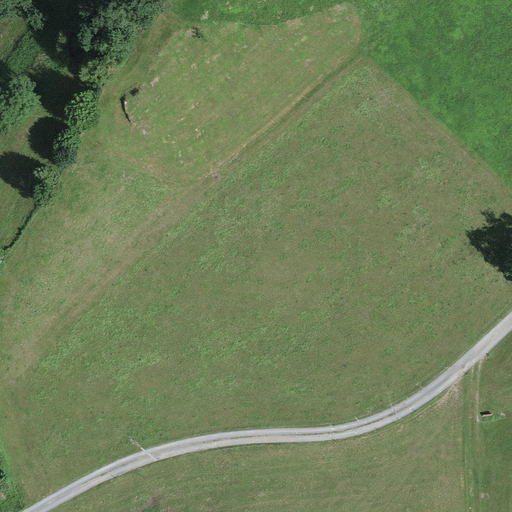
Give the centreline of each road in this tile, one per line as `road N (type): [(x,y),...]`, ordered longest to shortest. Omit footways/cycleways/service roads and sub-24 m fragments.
road 1 (track): [(511,322),(467,367),(400,413),(339,434),(207,439),(130,466),(44,511)]
road 2 (track): [(478,511),(467,367)]
